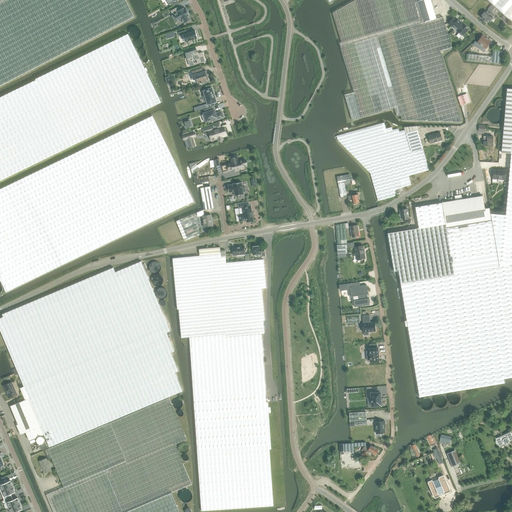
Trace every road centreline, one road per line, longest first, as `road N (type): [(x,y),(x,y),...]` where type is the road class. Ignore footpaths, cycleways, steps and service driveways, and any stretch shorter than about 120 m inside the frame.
road 1 (unclassified): [(365,212),(391,427),(354,492)]
road 2 (residential): [(311,223),(312,252),(284,313),(293,444),(314,487)]
road 3 (unclassified): [(0,309),(82,269),(227,237)]
road 4 (unclassified): [(365,212),(389,204),(442,162),(511,64)]
road 5 (unclassified): [(51,511),(0,397)]
road 6 (residential): [(193,0),(237,113)]
